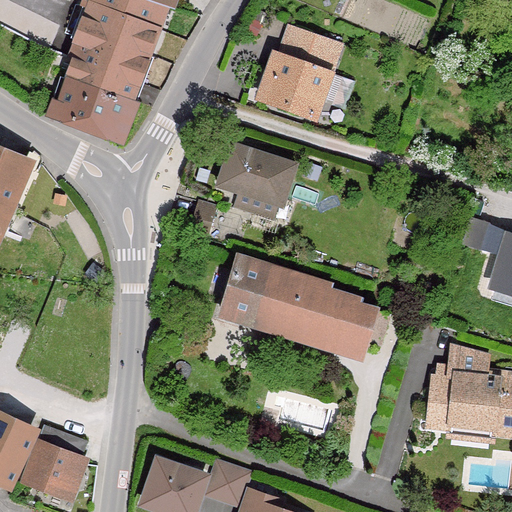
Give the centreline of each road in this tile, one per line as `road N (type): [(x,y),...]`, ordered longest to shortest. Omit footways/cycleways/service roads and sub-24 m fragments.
road 1 (residential): [(511,198),(179,100)]
road 2 (tertiary): [(112,511),(133,293),(127,210),(113,187)]
road 3 (tertiary): [(0,108),(113,187)]
